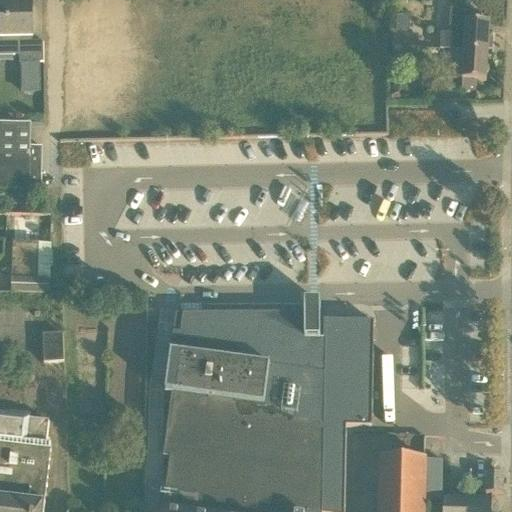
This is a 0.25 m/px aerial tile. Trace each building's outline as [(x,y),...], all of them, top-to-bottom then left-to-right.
[(44,64),(44,43),(33,43),(32,7),(0,7),(0,57),(20,57),(20,65),(25,65),(36,64),(44,64)] [(467,12),(465,36),(445,35),(444,51),(464,52),(488,53),(488,52),(492,51),(493,39),(489,37),(490,24),(480,23),(481,13),(467,12)] [(418,50),(419,36),(393,35),(393,48),(418,50)] [(418,63),(418,50),(393,48),(392,62),(418,63)] [(486,82),(488,53),(464,52),(462,92),(476,92),(477,82),(486,82)] [(40,82),(21,83),(21,92),(40,92),(40,82)] [(41,191),(42,148),(31,148),(31,125),(11,124),(0,123),(0,190),(21,191),(41,191)] [(39,245),(14,244),(14,268),(38,268),(39,245)] [(13,280),(38,280),(38,268),(14,268),(13,280)] [(48,295),(49,280),(38,280),(13,280),(13,293),(13,294),(32,294),(48,295)] [(170,460),(163,511),(322,511),(325,375),(326,338),(299,338),(299,315),(190,315),(185,315),(179,355),(164,459),(170,460)] [(62,316),(42,317),(43,336),(64,335),(62,316)] [(43,364),(64,363),(64,335),(43,336),(43,364)] [(30,417),(0,413),(0,511),(44,511),(45,505),(44,505),(51,446),(46,446),(49,424),(29,422),(30,417)] [(424,511),(425,502),(426,460),(381,459),(379,511),(424,511)] [(502,495),(503,475),(486,475),(486,494),(502,495)] [(492,511),(492,500),(462,500),(452,499),(444,499),(444,503),(443,511),(492,511)]
